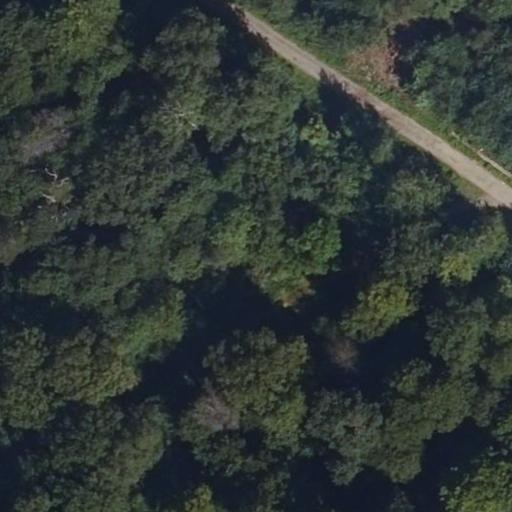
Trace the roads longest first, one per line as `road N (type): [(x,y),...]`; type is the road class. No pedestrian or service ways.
road 1 (unknown): [(491,191),(0,434)]
road 2 (track): [(207,0),(511,205)]
